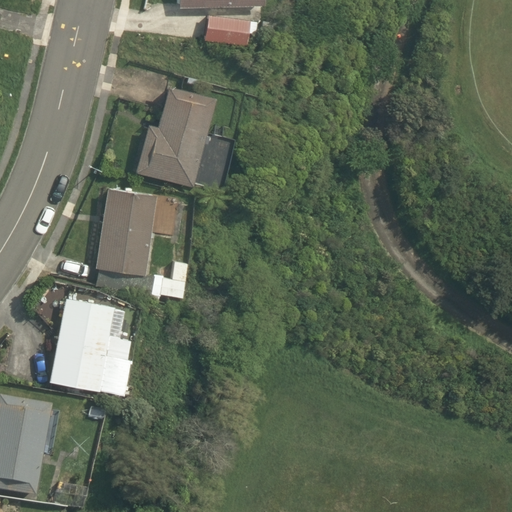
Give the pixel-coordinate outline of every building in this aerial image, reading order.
[(244,45),(247,19),(206,14),(203,40),(244,45)] [(132,171),(190,186),(201,142),(204,143),(211,114),(208,113),(212,96),(163,84),(153,124),(144,122),(132,171)] [(96,267),(142,274),(154,194),(104,187),(92,267),(96,267)] [(142,274),(96,267),(94,286),(113,289),(156,301),(157,293),(160,277),(161,274),(151,273),(151,275),(142,274)] [(160,277),(157,293),(178,296),(181,280),(160,277)] [(47,381),(120,394),(126,358),(123,357),(127,339),(116,336),(121,309),(111,307),(111,305),(92,301),(92,299),(86,298),(86,300),(62,296),(47,381)] [(0,491),(33,497),(40,455),(44,456),(45,448),(41,448),(48,407),(0,398),(0,491)]
